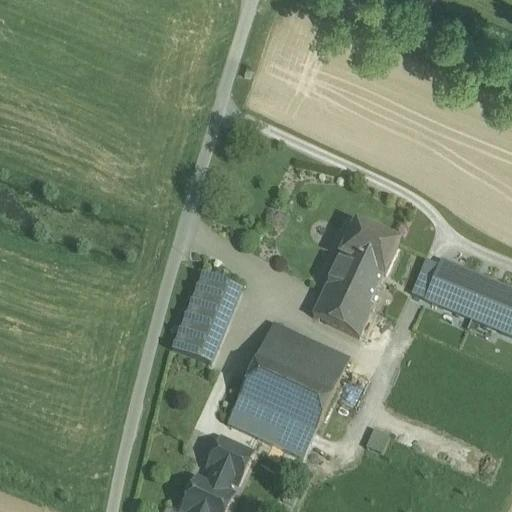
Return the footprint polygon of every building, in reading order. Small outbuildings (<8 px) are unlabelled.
[(400,248),(356,228),(340,261),(342,261),(384,281),(385,281),(400,248)] [(369,312),(370,311),(384,281),(342,261),(327,292),(369,312)] [(511,296),(444,267),(428,304),(511,339),(511,296)] [(241,296),(204,280),(174,355),(211,370),(241,296)] [(369,312),(327,292),(313,321),(359,343),(373,312),(370,311),(369,312)] [(240,402),(316,436),(349,364),(273,329),(240,402)] [(316,436),(240,402),(228,429),(304,464),(317,437),(316,436)] [(369,452),(386,457),(392,437),(375,431),(369,452)] [(253,458),(221,443),(208,472),(215,475),(232,483),(239,487),(253,458)] [(226,497),(232,483),(215,475),(208,489),(198,484),(184,511),(227,511),(233,501),(226,497)] [(402,511),(403,511),(405,502),(403,492),(397,484),(389,478),(379,476),(369,478),(361,484),(356,492),(354,502),(356,511),(355,511),(402,511)]
